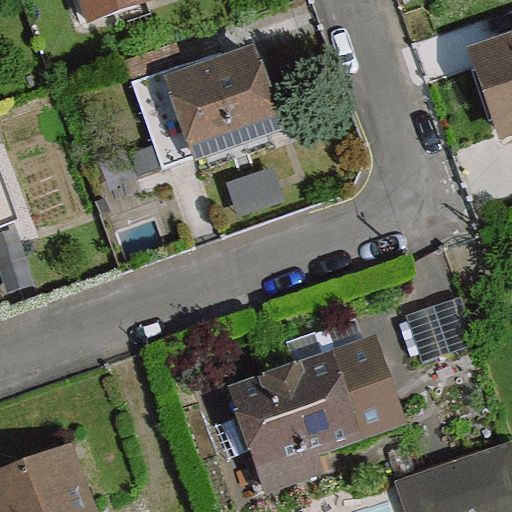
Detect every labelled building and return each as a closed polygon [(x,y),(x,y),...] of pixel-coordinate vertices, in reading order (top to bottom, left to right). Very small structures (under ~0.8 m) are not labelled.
[(82,0),(91,25),(148,5),(145,0),(82,0)] [(511,48),(477,61),(504,141),(511,138),(511,48)] [(137,87),(165,169),(180,164),(199,158),(201,164),(280,137),(254,61),(224,71),(220,58),(137,87)] [(0,230),(20,223),(0,170),(0,230)] [(375,351),(236,400),(270,495),(318,478),(312,461),(403,429),(375,351)] [(511,511),(511,452),(403,490),(410,511),(511,511)] [(0,482),(0,511),(96,511),(76,455),(0,482)]
